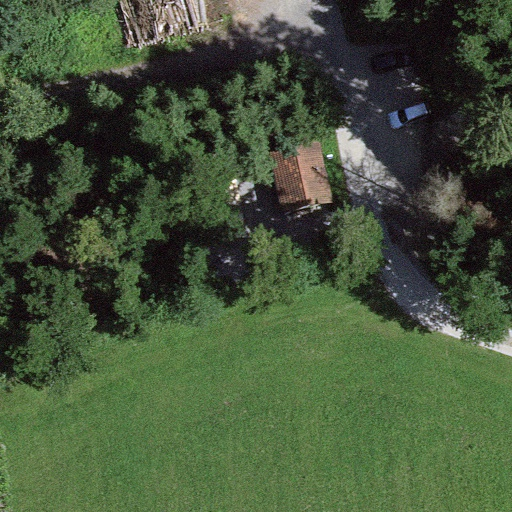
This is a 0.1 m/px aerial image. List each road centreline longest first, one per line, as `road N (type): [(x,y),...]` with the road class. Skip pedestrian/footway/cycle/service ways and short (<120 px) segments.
road 1 (track): [(511,329),(411,292),(392,257),(327,29)]
road 2 (track): [(327,29),(240,58),(0,108)]
